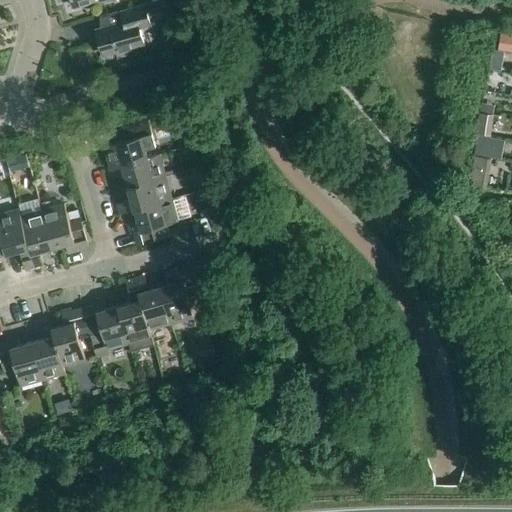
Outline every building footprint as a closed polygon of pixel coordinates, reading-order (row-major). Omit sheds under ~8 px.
[(120,11),(123,22),(96,30),(103,55),(115,51),(117,60),(129,56),(127,48),(143,43),(138,27),(150,24),(148,17),(163,13),(160,1),(145,5),(144,4),(120,11)] [(511,52),(511,36),(501,35),(498,50),(511,52)] [(103,146),(110,168),(147,158),(147,157),(145,150),(156,147),(148,119),(121,127),(125,140),(103,146)] [(479,134),(476,155),(488,157),(492,137),(479,134)] [(124,174),(128,187),(166,177),(159,154),(147,157),(147,158),(110,168),(108,168),(111,178),(124,174)] [(484,175),(485,163),(475,161),(473,174),(484,175)] [(120,214),(134,210),(134,209),(172,199),(166,177),(128,187),(131,200),(117,204),(120,214)] [(134,209),(134,210),(137,222),(128,224),(131,234),(133,233),(137,245),(164,237),(160,226),(178,221),(172,199),(134,209)] [(64,204),(41,210),(52,248),(65,244),(67,254),(77,251),(76,248),(88,245),(81,218),(69,221),(64,204)] [(0,213),(0,232),(6,253),(19,249),(25,270),(34,267),(20,216),(18,209),(0,213)] [(41,210),(20,216),(34,267),(43,264),(40,251),(52,248),(41,210)] [(173,282),(160,286),(171,323),(193,317),(188,296),(199,293),(191,266),(180,269),(179,266),(169,269),(173,282)] [(144,276),(135,279),(149,330),(150,329),(171,323),(160,286),(148,289),(144,276)] [(131,302),(118,306),(129,343),(131,351),(154,345),(150,329),(149,330),(135,279),(125,281),(131,302)] [(94,305),(82,308),(90,335),(91,335),(97,359),(109,355),(107,349),(129,343),(118,306),(106,309),(103,299),(94,302),(94,305)] [(64,325),(52,328),(63,366),(85,359),(79,338),(90,335),(82,308),(71,311),(70,309),(61,311),(64,325)] [(200,321),(202,330),(211,328),(209,319),(200,321)] [(63,366),(52,328),(51,322),(41,325),(44,338),(31,342),(42,379),(39,380),(42,389),(48,387),(46,378),(65,373),(63,366)] [(42,379),(31,342),(19,345),(17,336),(7,338),(8,341),(0,343),(0,358),(4,371),(15,368),(20,386),(39,380),(42,379)]
